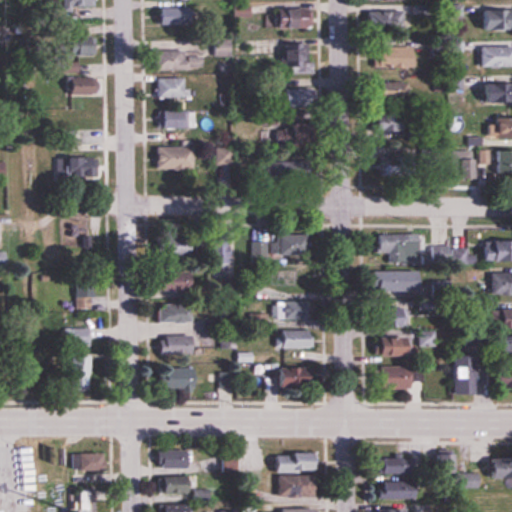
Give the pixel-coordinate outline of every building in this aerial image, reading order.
[(150,26),(175,26),(175,9),(150,9),(150,26)] [(268,9),(268,29),(305,29),(305,9),(268,9)] [(506,30),(506,10),(472,10),(472,30),(506,30)] [(359,11),(359,30),(397,30),(397,11),(359,11)] [(83,50),(78,31),(56,37),(62,56),(83,50)] [(208,58),(224,58),(224,40),(208,40),(208,58)] [(281,67),(301,67),(301,44),(281,44),(281,67)] [(473,47),(473,67),(509,67),(509,47),(473,47)] [(367,68),(408,68),(408,48),(367,48),(367,68)] [(149,52),(149,69),(194,69),(194,52),(149,52)] [(68,74),(57,86),(73,100),(84,88),(68,74)] [(152,97),(183,97),(183,79),(152,79),(152,97)] [(365,82),(365,100),(403,100),(403,82),(365,82)] [(509,103),(509,83),(473,83),(473,103),(509,103)] [(278,127),(300,128),(300,111),(314,111),(314,90),(279,89),(278,127)] [(183,129),(183,111),(153,111),(153,129),(183,129)] [(511,116),(482,117),(482,138),(511,137),(511,116)] [(392,118),(373,119),(374,142),(393,141),(392,118)] [(150,170),(188,170),(188,147),(150,147),(150,170)] [(249,160),(249,182),(288,181),(287,147),(261,147),(261,160),(249,160)] [(211,167),(230,167),(230,148),(211,148),(211,167)] [(511,150),(476,151),(476,163),(484,163),(484,159),(493,159),(493,174),(511,174),(511,150)] [(469,154),(446,154),(446,179),(469,179),(469,154)] [(84,157),(60,157),(60,176),(84,176),(84,157)] [(206,263),(222,263),(222,233),(206,233),(206,263)] [(301,234),(271,234),(271,255),(301,255),(301,234)] [(370,253),(385,253),(385,263),(410,262),(410,234),(370,235),(370,253)] [(150,240),(150,257),(188,257),(188,240),(150,240)] [(511,260),(511,240),(475,241),(475,260),(511,260)] [(150,290),(180,293),(183,272),(153,268),(150,290)] [(367,291),(410,291),(410,271),(367,271),(367,291)] [(511,272),(484,272),(484,295),(511,294),(511,272)] [(87,309),(87,285),(70,285),(70,309),(87,309)] [(304,321),(304,302),(271,302),(271,321),(304,321)] [(152,304),(152,323),(184,323),(184,304),(152,304)] [(404,309),(369,309),(369,327),(404,327),(404,309)] [(511,309),(490,309),(490,329),(511,329),(511,309)] [(246,326),(262,326),(262,315),(246,315),(246,326)] [(87,328),(67,328),(67,346),(87,346),(87,328)] [(272,331),(272,348),(309,348),(309,331),(272,331)] [(414,332),(414,346),(431,346),(431,332),(414,332)] [(152,354),(184,355),(184,337),(152,336),(152,354)] [(511,336),(488,337),(488,357),(511,356),(511,336)] [(369,356),(405,356),(405,338),(369,338),(369,356)] [(84,356),(66,356),(66,388),(84,388),(84,356)] [(468,395),(468,356),(446,356),(446,395),(468,395)] [(267,388),(306,388),(306,366),(267,366),(267,388)] [(511,388),(511,366),(483,367),(483,389),(511,388)] [(415,368),(370,367),(370,391),(405,392),(405,381),(415,381),(415,368)] [(186,391),(186,368),(152,368),(152,391),(186,391)] [(150,450),(150,468),(180,468),(180,450),(150,450)] [(445,451),(431,451),(431,473),(445,473),(445,451)] [(268,453),(268,472),(308,472),(308,453),(268,453)] [(97,454),(71,454),(71,470),(97,470),(97,454)] [(232,454),(218,454),(218,472),(232,472),(232,454)] [(372,475),(407,475),(407,459),(372,459),(372,475)] [(481,479),(511,479),(511,465),(509,465),(509,460),(481,460),(481,479)] [(153,494),(186,493),(185,476),(153,477),(153,494)] [(306,476),(271,476),(271,498),(306,498),(306,476)] [(371,482),(372,500),(407,500),(407,482),(371,482)] [(511,511),(511,499),(484,499),(483,511),(511,511)]
